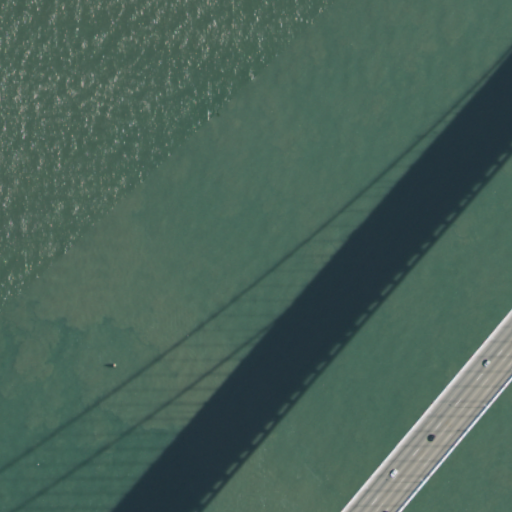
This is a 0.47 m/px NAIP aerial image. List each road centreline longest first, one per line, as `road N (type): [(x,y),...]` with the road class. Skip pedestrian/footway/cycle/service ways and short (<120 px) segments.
road 1 (motorway): [(511,327),(356,511)]
road 2 (motorway): [(380,511),(511,356)]
